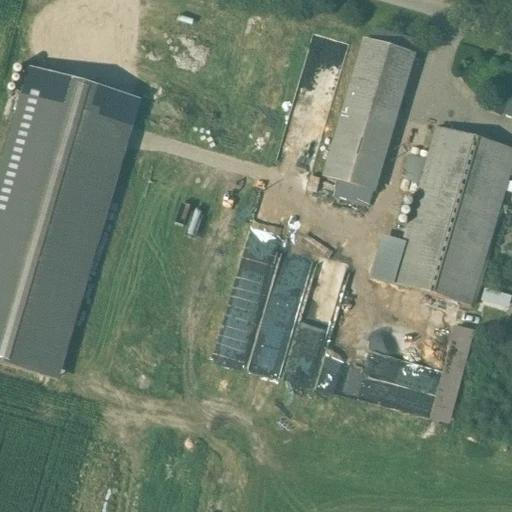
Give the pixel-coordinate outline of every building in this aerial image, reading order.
[(252,12),(235,64),(254,71),(272,19),(252,12)] [(276,92),(299,30),(280,23),(258,85),(276,92)] [(411,56),(362,42),(322,178),(371,193),(411,56)] [(28,72),(0,166),(0,212),(12,216),(52,79),(28,72)] [(52,79),(12,216),(0,212),(0,366),(53,382),(135,103),(52,79)] [(502,104),(489,100),(486,112),(498,116),(502,104)] [(511,152),(434,130),(389,285),(468,308),(508,171),(511,156),(511,152)] [(338,314),(319,380),(340,386),(360,320),(338,314)] [(475,335),(456,329),(429,420),(448,425),(475,335)]
